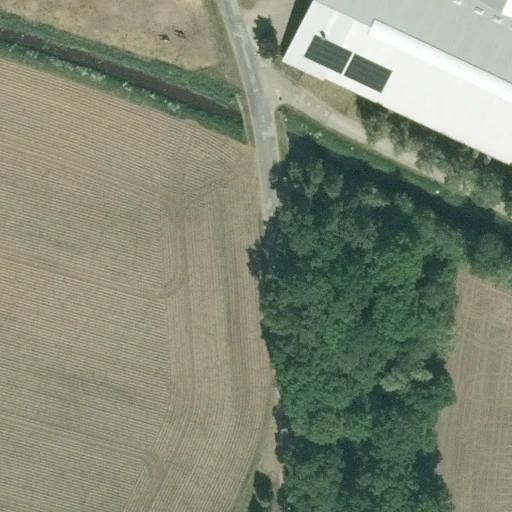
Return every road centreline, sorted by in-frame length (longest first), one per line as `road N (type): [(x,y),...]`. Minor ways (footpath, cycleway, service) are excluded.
road 1 (unclassified): [(259,149),(294,511)]
road 2 (track): [(244,74),(511,209)]
road 3 (unclassified): [(259,149),(220,0)]
